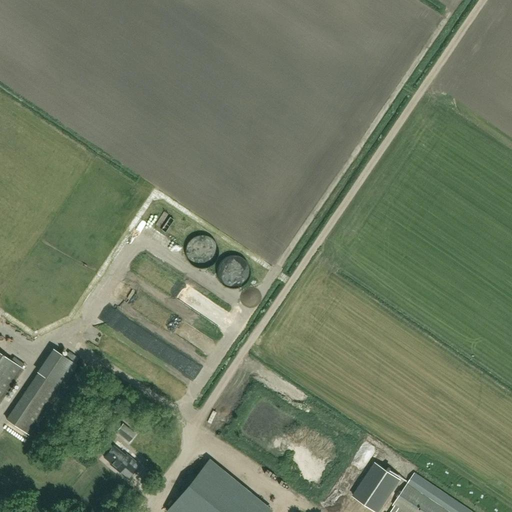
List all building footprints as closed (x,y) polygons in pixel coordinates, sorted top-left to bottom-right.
[(109,354),(117,341),(111,338),(103,351),(109,354)] [(0,403),(23,369),(0,353),(0,403)] [(72,373),(49,357),(47,356),(36,372),(38,373),(61,389),(72,373)] [(152,381),(156,376),(143,367),(139,372),(152,381)] [(124,438),(130,430),(122,424),(117,432),(124,438)] [(16,432),(14,436),(27,445),(29,442),(16,432)] [(133,474),(140,466),(126,454),(125,455),(113,446),(104,458),(111,463),(109,465),(119,473),(124,467),(133,474)] [(401,476),(372,459),(352,494),(380,511),(401,476)] [(181,511),(278,511),(281,508),(215,463),(181,511)] [(448,511),(407,484),(393,505),(403,511),(448,511)]
